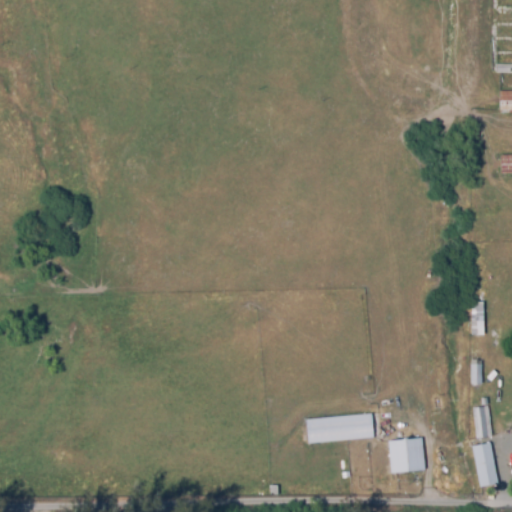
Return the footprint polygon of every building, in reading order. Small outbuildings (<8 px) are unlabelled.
[(511,0),(511,74),(494,74),(494,0),(511,0)] [(511,90),(499,91),(499,110),(511,110),(511,90)] [(511,172),(511,154),(499,155),(500,173),(511,172)] [(475,305),(485,305),(484,336),(475,336),(475,305)] [(475,355),(483,354),(483,386),(474,386),(475,355)] [(476,410),(491,408),(495,440),(480,442),(476,410)] [(309,422),(373,415),(376,440),(310,447),(309,422)] [(392,444),(425,441),(428,473),(396,476),(392,444)] [(476,449),(494,446),(502,487),(485,491),(476,449)]
